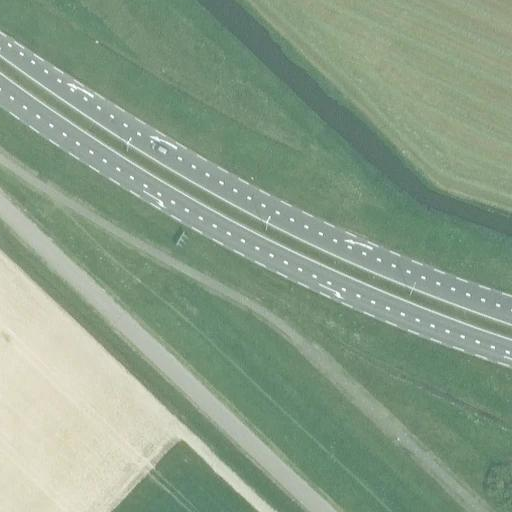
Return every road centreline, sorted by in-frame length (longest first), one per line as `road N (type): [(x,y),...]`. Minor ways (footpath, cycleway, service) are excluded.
road 1 (primary): [(511,310),(262,205),(0,42)]
road 2 (primary): [(0,88),(244,242),(511,353)]
road 3 (unclassified): [(321,511),(0,206)]
